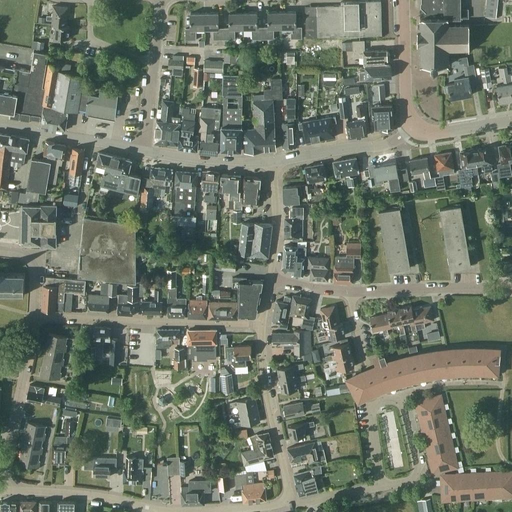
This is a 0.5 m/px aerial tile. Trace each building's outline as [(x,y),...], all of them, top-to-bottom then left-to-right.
[(306,37),(317,36),(381,35),(380,0),(376,0),(341,1),(341,5),(316,5),(317,16),(305,16),(306,37)] [(426,12),(426,18),(451,18),(468,18),(468,10),(460,10),(459,0),(423,0),(423,1),(421,3),(421,7),(426,12)] [(486,0),(485,16),(496,17),(498,0),(486,0)] [(52,25),(54,25),(67,26),(68,6),(53,5),(52,15),(46,15),(46,19),(52,20),(52,25)] [(204,27),(204,12),(190,12),(190,28),(185,28),(185,40),(196,40),(196,28),(204,27)] [(218,12),(204,12),(204,27),(213,27),(213,39),(224,39),(223,28),(218,28),(218,12)] [(229,28),(223,28),(224,39),(234,39),(234,28),(243,28),(243,12),(229,12),(229,28)] [(257,12),(243,12),(243,28),(252,28),(252,39),(262,39),(262,27),(257,27),(257,12)] [(273,27),(282,27),(282,12),(267,12),(268,27),(262,27),(262,39),(273,38),(273,27)] [(296,12),(282,12),(282,27),(290,27),(291,38),(301,38),(301,26),(296,26),(296,12)] [(451,18),(426,18),(421,18),(420,26),(418,26),(418,30),(417,30),(417,43),(418,43),(418,48),(421,48),(421,65),(431,65),(431,68),(439,68),(439,65),(448,65),(448,49),(469,49),(469,25),(448,25),(448,21),(451,21),(451,18)] [(70,26),(67,26),(54,25),(54,32),(51,32),(51,37),(53,37),(53,41),(61,42),(61,38),(69,38),(70,26)] [(386,59),(389,56),(388,52),(386,50),(373,51),(373,49),(365,50),(364,40),(352,40),(352,41),(342,42),(342,49),(353,49),(353,57),(363,57),(364,64),(386,62),(386,59)] [(36,50),(51,52),(51,47),(44,46),(44,42),(37,41),(36,50)] [(244,51),(237,51),(237,50),(224,50),(224,61),(237,62),(237,61),(244,61),(244,51)] [(0,109),(10,111),(9,117),(30,120),(31,117),(40,118),(40,119),(41,120),(42,112),(43,113),(44,106),(45,104),(42,104),(43,98),(42,98),(44,87),(43,87),(48,53),(33,51),(30,70),(0,65),(0,109)] [(168,68),(174,68),(174,75),(180,76),(180,68),(183,69),(184,55),(173,54),(173,59),(168,58),(168,68)] [(204,71),(223,72),(224,60),(204,59),(204,71)] [(49,63),(44,87),(42,98),(43,98),(42,104),(45,104),(44,106),(68,110),(78,112),(78,110),(86,111),(86,114),(115,119),(119,93),(100,90),(99,96),(81,93),(84,75),(70,73),(71,64),(60,62),(59,65),(49,63)] [(469,82),(476,81),(473,64),(463,66),(465,77),(453,79),(454,83),(443,85),(444,93),(448,92),(450,98),(451,98),(451,100),(459,99),(458,97),(471,95),(469,82)] [(390,77),(389,65),(364,66),(365,72),(359,72),(360,79),(390,77)] [(499,102),(511,99),(511,98),(509,83),(511,82),(511,80),(511,74),(508,74),(506,66),(498,68),(500,77),(502,76),(504,84),(496,85),(499,102)] [(480,69),(484,88),(492,86),(489,67),(480,69)] [(194,68),(193,86),(201,86),(202,68),(194,68)] [(222,94),(223,94),(224,126),(222,125),(221,150),(241,150),(242,127),(241,127),(242,95),(243,74),(223,74),(222,74),(222,94)] [(243,128),(243,133),(244,150),(277,149),(273,98),(272,98),(272,95),(283,94),(282,77),(271,77),(271,88),(263,89),(264,99),(260,99),(260,94),(254,94),(254,99),(253,99),(255,127),(243,128)] [(385,98),(384,84),(373,85),(374,99),(385,98)] [(281,147),(288,147),(295,147),(294,124),(294,118),(295,118),(295,97),(286,97),(288,123),(281,123),(281,127),(281,147)] [(347,117),(346,101),(345,101),(345,97),(339,97),(339,102),(340,118),(347,117)] [(155,142),(165,143),(169,100),(163,99),(162,118),(158,117),(158,120),(157,119),(155,142)] [(175,101),(169,100),(165,143),(178,144),(180,122),(180,116),(173,116),(175,101)] [(390,131),(393,128),(391,104),(379,105),(372,106),(372,118),(374,118),(375,128),(382,128),(382,129),(384,131),(390,131)] [(203,105),(200,126),(196,126),(196,130),(202,131),(200,151),(218,153),(219,141),(220,131),(219,131),(221,108),(203,105)] [(367,135),(364,119),(362,105),(355,106),(358,120),(345,122),(348,138),(367,135)] [(66,128),(68,110),(44,106),(43,113),(42,112),(41,120),(40,123),(41,125),(49,126),(49,127),(56,128),(56,127),(66,128)] [(198,151),(199,135),(194,134),(195,112),(189,112),(190,107),(183,107),(183,115),(183,116),(182,116),(181,132),(179,148),(198,151)] [(320,140),(333,138),(331,124),(336,123),(335,117),(330,118),(316,120),(320,140)] [(303,128),(306,142),(320,140),(316,120),(302,122),(298,123),(299,129),(303,128)] [(0,186),(6,188),(10,160),(23,162),(25,151),(27,151),(29,138),(0,133),(0,186)] [(64,157),(66,145),(54,143),(55,142),(46,140),(43,158),(33,157),(25,200),(37,202),(39,189),(46,190),(48,180),(55,182),(58,163),(60,163),(61,157),(64,157)] [(511,143),(499,145),(501,163),(497,163),(499,176),(511,174),(510,162),(511,161),(511,143)] [(484,172),(493,171),(489,146),(475,149),(478,165),(483,164),(484,172)] [(72,184),(80,185),(84,150),(73,148),(69,172),(73,173),(72,184)] [(471,166),(478,165),(475,149),(460,151),(463,172),(459,172),(461,187),(473,185),(472,175),(473,175),(471,166)] [(434,177),(435,185),(436,184),(437,189),(444,187),(442,176),(447,175),(447,173),(454,172),(451,151),(435,154),(438,170),(439,170),(440,176),(434,177)] [(95,171),(103,173),(103,174),(101,183),(138,193),(142,175),(129,172),(132,159),(99,152),(96,165),(95,171)] [(350,175),(359,173),(356,157),(333,161),(336,177),(346,175),(348,175),(350,175)] [(425,186),(435,185),(434,177),(431,177),(427,157),(410,160),(412,173),(423,171),(425,178),(423,179),(425,186)] [(397,168),(396,162),(368,166),(369,169),(369,172),(370,178),(368,178),(369,185),(384,183),(383,178),(388,177),(391,191),(401,189),(399,181),(409,180),(407,168),(401,169),(401,168),(397,168)] [(323,163),(305,166),(308,183),(326,179),(323,163)] [(173,180),(171,180),(173,168),(152,166),(150,177),(144,177),(141,207),(152,208),(154,194),(160,194),(161,188),(165,188),(166,185),(172,185),(173,180)] [(214,202),(215,195),(214,195),(214,189),(218,190),(220,172),(203,170),(201,187),(210,188),(209,194),(205,194),(204,201),(214,202)] [(170,248),(180,247),(195,246),(196,239),(177,238),(178,225),(196,226),(196,216),(194,216),(197,172),(176,171),(176,183),(177,183),(175,214),(171,214),(169,242),(170,248)] [(500,187),(498,172),(492,173),(494,188),(500,187)] [(241,209),(242,205),(243,191),(240,191),(241,175),(222,174),(221,191),(230,191),(229,197),(234,197),(234,208),(241,209)] [(244,176),(243,191),(242,205),(250,205),(251,203),(253,203),(252,208),(258,208),(258,203),(259,203),(261,178),(244,176)] [(417,190),(416,181),(408,182),(410,192),(417,190)] [(286,202),(288,202),(300,201),(299,193),(310,192),(309,184),(301,185),(301,184),(297,184),(298,185),(283,186),(284,200),(286,202)] [(63,191),(63,189),(62,189),(62,193),(52,192),(50,203),(41,202),(41,204),(23,204),(22,242),(40,242),(40,244),(56,245),(56,204),(62,204),(63,191)] [(217,205),(206,204),(205,218),(216,219),(217,205)] [(440,208),(442,223),(463,220),(461,205),(440,208)] [(285,217),(285,237),(293,237),(293,241),(302,241),(302,237),(303,237),(303,217),(303,206),(292,207),(292,209),(290,209),(290,215),(293,215),(293,217),(285,217)] [(382,225),(403,222),(400,207),(379,210),(382,225)] [(241,211),(233,210),(232,223),(240,223),(241,211)] [(340,216),(332,216),(332,224),(337,224),(340,221),(340,216)] [(135,224),(84,217),(77,277),(136,282),(135,224)] [(466,235),(463,220),(442,223),(445,238),(466,235)] [(268,257),(272,224),(255,222),(254,222),(243,223),(239,253),(268,257)] [(405,237),(403,222),(382,225),(384,241),(405,237)] [(447,253),(468,250),(466,235),(445,238),(447,253)] [(408,252),(405,237),(384,241),(387,256),(408,252)] [(346,242),(346,257),(355,257),(360,257),(360,243),(346,242)] [(306,256),(306,246),(284,244),(283,265),(286,269),(292,270),(292,274),(303,276),(305,256),(306,256)] [(471,265),(468,250),(447,253),(450,269),(471,265)] [(408,252),(387,256),(389,271),(410,267),(408,252)] [(330,258),(306,256),(306,267),(311,267),(310,279),(328,280),(330,258)] [(355,265),(355,257),(346,257),(335,257),(335,265),(334,283),(353,283),(353,278),(355,278),(356,265),(355,265)] [(221,270),(235,271),(236,262),(222,260),(221,270)] [(175,269),(167,269),(167,286),(175,286),(175,269)] [(0,294),(24,294),(24,274),(0,273),(0,294)] [(138,285),(138,300),(139,295),(146,295),(146,276),(138,275),(138,285)] [(85,292),(86,279),(47,276),(46,284),(43,284),(41,308),(64,310),(64,307),(79,308),(79,301),(73,301),(74,292),(85,292)] [(238,287),(238,302),(238,315),(254,315),(256,314),(263,280),(253,280),(253,281),(246,281),(246,277),(232,276),(232,286),(238,287)] [(89,293),(88,312),(108,313),(109,295),(116,295),(117,282),(109,282),(108,294),(89,293)] [(162,313),(163,289),(162,289),(162,283),(151,282),(151,294),(154,294),(154,300),(143,300),(142,312),(162,313)] [(134,300),(138,300),(138,285),(127,285),(127,294),(118,294),(118,314),(134,315),(134,300)] [(177,287),(168,286),(168,297),(168,316),(186,317),(186,297),(175,297),(175,295),(177,295),(177,287)] [(312,298),(293,294),(289,314),(303,317),(301,327),(313,329),(315,317),(308,316),(312,298)] [(198,296),(196,295),(196,299),(189,299),(188,317),(207,318),(207,300),(202,299),(202,295),(198,295),(198,296)] [(286,323),(291,297),(285,295),(283,301),(276,300),(272,320),(286,323)] [(237,319),(238,315),(238,302),(209,301),(209,318),(237,319)] [(321,328),(327,327),(339,323),(334,305),(321,308),(323,318),(319,319),(321,328)] [(416,330),(415,323),(412,309),(411,305),(400,308),(403,323),(410,321),(412,331),(416,330)] [(415,323),(419,322),(420,328),(426,327),(424,321),(434,319),(431,305),(412,309),(415,323)] [(388,310),(388,313),(391,325),(398,324),(402,339),(406,338),(403,323),(400,308),(388,310)] [(392,326),(391,325),(388,313),(370,317),(373,331),(383,329),(384,334),(388,333),(387,328),(392,326)] [(342,323),(339,323),(327,327),(329,334),(318,336),(319,341),(345,335),(342,323)] [(106,338),(105,346),(104,346),(104,351),(111,352),(110,363),(118,363),(120,339),(110,338),(111,327),(95,326),(94,337),(106,338)] [(208,329),(185,329),(186,351),(186,357),(214,356),(214,328),(208,329)] [(180,343),(180,329),(156,329),(156,347),(169,347),(169,343),(180,343)] [(272,332),(272,344),(294,344),(294,353),(312,352),(311,329),(294,330),(294,332),(272,332)] [(45,347),(65,351),(66,351),(67,344),(66,344),(67,336),(48,333),(45,347)] [(326,360),(330,359),(351,354),(348,342),(333,346),(335,353),(325,356),(326,360)] [(85,365),(95,366),(96,346),(86,345),(85,365)] [(252,357),(251,345),(235,346),(228,347),(228,359),(232,359),(232,362),(235,366),(246,365),(246,357),(252,357)] [(45,347),(42,361),(62,365),(63,365),(65,358),(63,358),(65,351),(45,347)] [(184,359),(184,347),(174,347),(175,359),(184,359)] [(452,352),(455,373),(468,373),(470,373),(467,351),(452,352)] [(468,351),(467,351),(470,373),(483,373),(485,373),(482,351),(468,351)] [(498,373),(500,352),(484,351),(482,351),(485,373),(497,374),(498,373)] [(452,352),(437,354),(440,375),(455,373),(452,352)] [(354,366),(351,354),(330,359),(332,366),(329,366),(325,367),(327,377),(340,374),(340,373),(339,369),(354,366)] [(425,378),(440,375),(437,354),(422,356),(425,378)] [(385,389),(395,386),(393,364),(388,366),(384,355),(376,358),(379,369),(376,370),(384,390),(385,389)] [(422,356),(407,360),(410,381),(413,381),(425,378),(422,356)] [(399,385),(410,381),(407,360),(393,364),(395,386),(399,385)] [(60,371),(62,365),(42,361),(40,375),(60,379),(62,372),(60,371)] [(278,368),(280,380),(295,376),(294,369),(304,367),(303,363),(278,368)] [(220,375),(220,378),(222,393),(233,391),(231,373),(230,374),(226,367),(221,368),(221,375),(220,375)] [(370,373),(363,375),(372,395),(380,392),(384,390),(376,370),(370,373)] [(305,374),(295,376),(280,380),(282,392),(298,389),(296,381),(306,379),(305,374)] [(359,401),(372,395),(363,375),(348,383),(358,402),(359,401)] [(219,390),(219,378),(211,378),(211,390),(219,390)] [(42,403),(42,401),(60,404),(61,397),(43,393),(44,387),(30,384),(27,400),(42,403)] [(339,386),(326,389),(327,395),(340,392),(339,386)] [(415,401),(419,415),(441,410),(437,395),(415,401)] [(238,405),(239,413),(258,409),(255,397),(230,402),(231,406),(238,405)] [(284,405),(287,416),(305,413),(302,401),(284,405)] [(258,409),(239,413),(241,421),(234,422),(235,426),(260,421),(258,409)] [(444,424),(441,410),(419,415),(422,430),(444,424)] [(120,426),(121,419),(114,418),(113,425),(120,426)] [(65,435),(74,435),(74,420),(65,420),(65,435)] [(291,438),(306,435),(305,427),(315,425),(314,420),(288,425),(291,438)] [(27,421),(24,435),(44,439),(45,433),(44,432),(46,425),(27,421)] [(448,439),(444,424),(422,430),(426,444),(448,439)] [(247,436),(247,429),(234,430),(235,438),(247,436)] [(274,455),(272,444),(269,431),(258,434),(257,432),(249,435),(252,444),(254,448),(241,451),(244,465),(246,471),(267,471),(264,461),(264,458),(274,455)] [(24,435),(22,449),(41,453),(43,446),(41,446),(43,440),(44,440),(44,439),(24,435)] [(69,463),(70,444),(67,444),(67,436),(56,436),(54,444),(53,444),(53,463),(69,463)] [(426,444),(429,458),(451,453),(448,439),(426,444)] [(287,447),(290,461),(308,458),(309,463),(326,459),(324,448),(318,450),(316,441),(287,447)] [(41,454),(41,453),(22,449),(19,463),(38,467),(40,460),(39,460),(40,454),(41,454)] [(429,458),(433,473),(454,468),(451,453),(429,458)] [(116,467),(117,457),(84,456),(84,468),(94,468),(94,475),(110,476),(110,467),(116,467)] [(143,466),(143,458),(135,458),(135,457),(126,456),(125,465),(124,465),(123,482),(143,482),(143,466)] [(189,474),(188,460),(179,461),(180,475),(189,474)] [(324,465),(312,465),(313,468),(294,474),(300,495),(318,490),(314,473),(325,471),(324,465)] [(242,502),(265,500),(263,483),(247,485),(246,472),(234,474),(235,488),(241,487),(242,502)] [(511,496),(511,473),(501,474),(502,497),(511,496)] [(501,474),(486,475),(487,498),(502,497),(501,474)] [(219,490),(230,489),(228,475),(218,476),(219,490)] [(471,476),(472,499),(487,498),(486,475),(471,476)] [(456,477),(457,500),(472,499),(471,476),(456,477)] [(457,500),(456,477),(441,478),(443,500),(457,500)] [(182,504),(204,503),(204,497),(204,493),(211,493),(210,479),(188,480),(188,486),(181,486),(182,504)] [(432,511),(430,498),(421,499),(423,511),(432,511)] [(19,500),(19,501),(18,511),(35,511),(36,501),(19,500)] [(18,511),(19,501),(1,501),(1,509),(0,508),(0,511),(18,511)] [(40,501),(39,511),(52,511),(53,501),(40,501)] [(76,511),(76,501),(58,501),(58,511),(76,511)]
